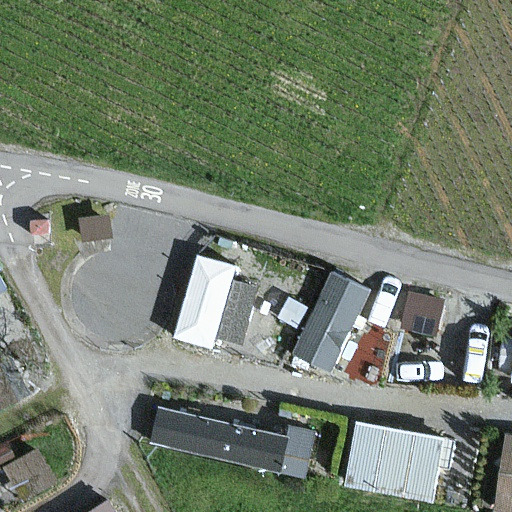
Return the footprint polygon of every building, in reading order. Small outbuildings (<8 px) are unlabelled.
[(181,327),(250,342),(268,264),(199,249),(181,327)] [(334,259),(297,347),(344,366),(381,279),(334,259)] [(0,393),(23,383),(0,333),(0,393)] [(165,393),(156,430),(311,469),(320,432),(165,393)] [(351,473),(447,493),(461,429),(365,409),(351,473)]
